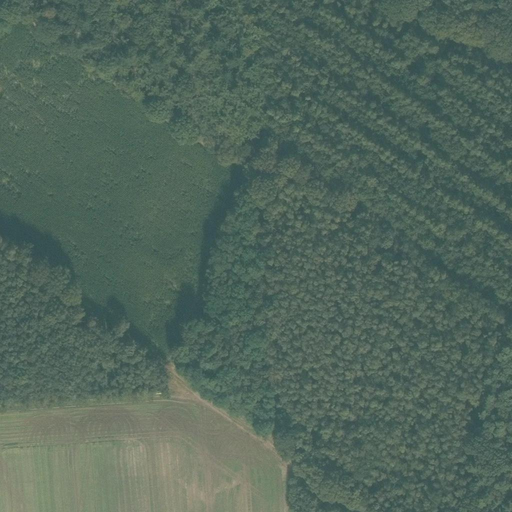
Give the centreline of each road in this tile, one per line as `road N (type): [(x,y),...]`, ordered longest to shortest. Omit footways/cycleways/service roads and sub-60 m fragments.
road 1 (track): [(278,453),(244,0)]
road 2 (track): [(0,248),(278,453)]
road 3 (track): [(398,0),(511,50)]
